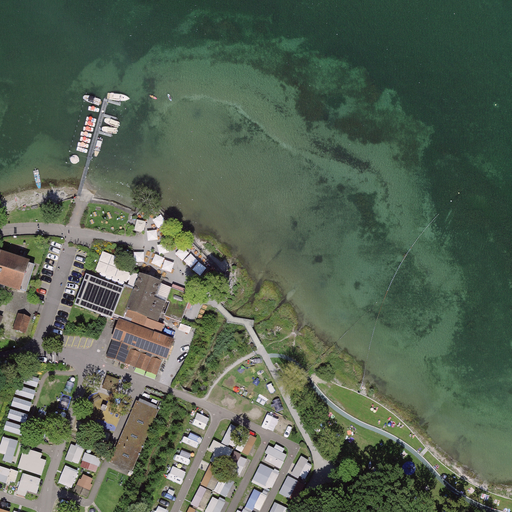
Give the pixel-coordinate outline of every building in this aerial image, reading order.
[(33,264),(0,254),(0,288),(24,295),(33,264)] [(106,273),(110,256),(104,254),(100,272),(106,273)] [(124,290),(86,276),(75,306),(112,319),(114,315),(124,319),(124,318),(132,321),(131,323),(162,335),(165,326),(158,323),(166,303),(156,299),(162,282),(140,274),(135,289),(125,285),(124,290)] [(165,318),(183,324),(193,296),(172,288),(167,302),(170,304),(165,318)] [(28,334),(32,319),(20,315),(15,331),(28,334)] [(177,341),(121,321),(113,342),(169,362),(177,341)] [(120,398),(125,379),(107,375),(102,394),(120,398)] [(21,396),(35,400),(37,391),(24,387),(21,396)] [(31,412),(34,403),(16,397),(13,406),(31,412)] [(159,414),(139,405),(112,469),(131,477),(159,414)] [(12,409),(5,429),(23,435),(30,415),(12,409)] [(277,432),(288,435),(291,423),(279,421),(277,432)] [(232,424),(225,439),(238,445),(245,430),(232,424)] [(0,451),(7,453),(5,459),(14,461),(19,439),(4,435),(0,451)] [(214,441),(211,450),(215,452),(212,461),(228,466),(234,447),(214,441)] [(272,446),(265,460),(281,468),(288,454),(272,446)] [(70,447),(68,460),(81,463),(84,450),(70,447)] [(43,476),(48,461),(42,459),(43,454),(26,448),(20,468),(43,476)] [(243,474),(250,458),(237,452),(229,468),(243,474)] [(306,480),(315,463),(302,456),(293,473),(306,480)] [(83,459),(82,470),(99,470),(100,459),(83,459)] [(273,489),(281,471),(261,463),(253,480),(273,489)] [(0,480),(10,484),(15,470),(0,464),(0,480)] [(167,476),(177,479),(181,469),(171,466),(167,476)] [(60,472),(63,486),(77,484),(75,470),(60,472)] [(201,484),(210,488),(216,476),(208,472),(201,484)] [(84,473),(76,491),(88,496),(96,479),(84,473)] [(19,494),(27,496),(28,491),(39,493),(42,477),(23,474),(19,494)] [(297,498),(303,485),(292,480),(286,493),(297,498)] [(119,508),(115,497),(121,495),(117,484),(106,487),(111,502),(105,504),(108,511),(119,508)] [(173,500),(178,489),(167,484),(162,495),(173,500)] [(200,507),(207,488),(200,486),(193,504),(200,507)] [(254,488),(249,506),(262,510),(268,493),(254,488)] [(207,511),(208,511),(221,511),(227,501),(214,496),(207,511)] [(64,511),(68,503),(59,500),(54,511),(64,511)] [(291,511),(293,507),(276,500),(270,511),(291,511)]
